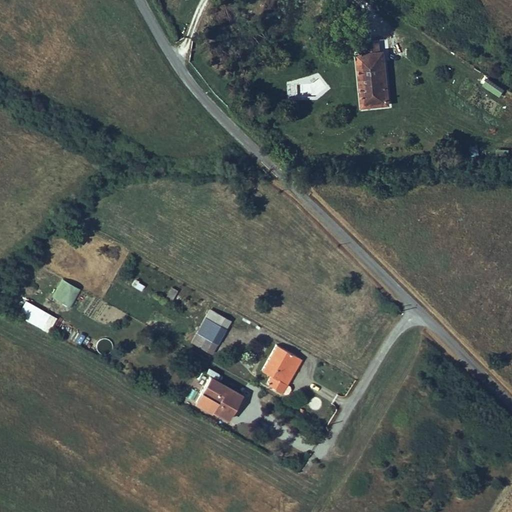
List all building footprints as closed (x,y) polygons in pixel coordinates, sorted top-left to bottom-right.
[(336,47),(336,59),(350,59),(350,47),(336,47)] [(350,59),(336,59),(330,60),(332,110),(357,109),(355,59),(350,59)] [(60,278),(53,299),(74,305),(80,285),(60,278)] [(135,278),(131,285),(141,290),(145,284),(135,278)] [(172,299),(177,288),(168,284),(163,295),(172,299)] [(48,331),(57,315),(24,298),(16,315),(48,331)] [(188,327),(208,338),(216,323),(205,316),(210,305),(202,301),(188,327)] [(229,320),(240,327),(245,319),(234,312),(229,320)] [(222,332),(233,339),(240,327),(229,320),(222,332)] [(303,361),(284,350),(270,376),(278,380),(273,389),(289,398),(295,389),(289,385),(303,361)] [(236,423),(250,401),(215,381),(200,408),(217,418),(219,414),(236,423)]
